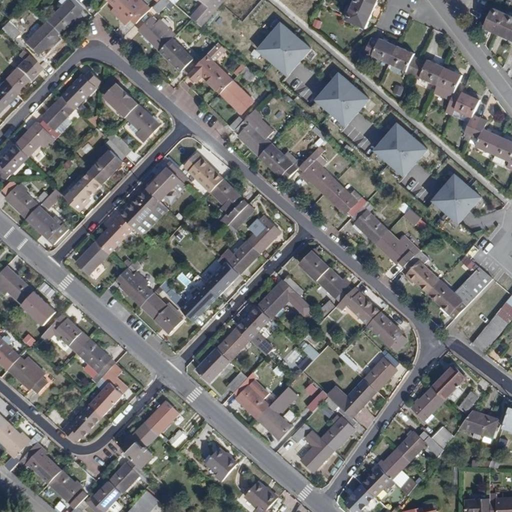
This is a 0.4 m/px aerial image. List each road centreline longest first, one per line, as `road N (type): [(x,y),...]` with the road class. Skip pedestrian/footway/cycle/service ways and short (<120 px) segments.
road 1 (residential): [(0,135),(82,49),(99,50),(184,121)]
road 2 (residential): [(168,372),(101,444),(84,450),(69,446),(0,384)]
road 3 (residential): [(322,508),(438,338)]
road 4 (residential): [(168,372),(322,508)]
road 5 (residential): [(184,121),(44,268)]
road 6 (residential): [(307,226),(168,372)]
road 7 (residential): [(438,338),(307,226)]
road 8 (residential): [(44,268),(168,372)]
road 9 (residential): [(307,226),(184,121)]
road 10 (residential): [(511,96),(436,0)]
